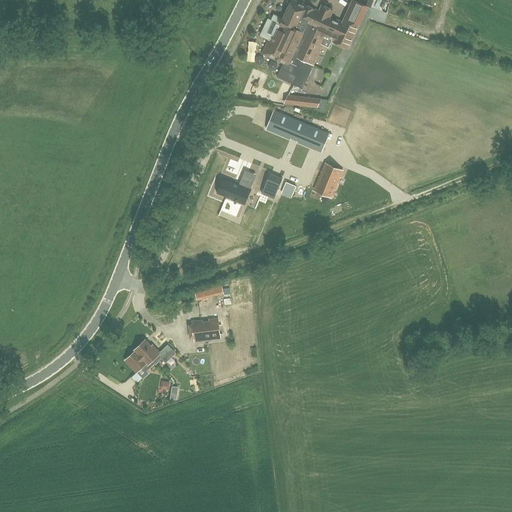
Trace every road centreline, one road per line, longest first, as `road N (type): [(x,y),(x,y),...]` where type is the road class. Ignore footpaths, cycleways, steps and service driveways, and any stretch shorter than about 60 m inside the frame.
road 1 (track): [(511,163),(143,288)]
road 2 (tertiary): [(116,282),(173,138),(246,0)]
road 3 (residential): [(116,282),(143,288),(150,279),(213,138),(267,162)]
road 4 (tertiary): [(0,401),(75,352),(116,282)]
